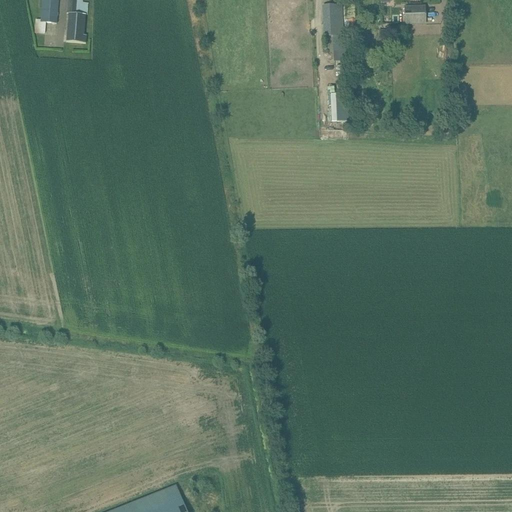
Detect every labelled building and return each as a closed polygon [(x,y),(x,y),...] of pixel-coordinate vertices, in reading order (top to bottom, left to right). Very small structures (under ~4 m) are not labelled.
[(42,0),(41,12),(37,11),(35,33),(44,34),(45,23),(56,24),(58,0),(42,0)] [(82,1),(68,0),(67,14),(69,14),(67,43),(86,44),(86,36),(83,36),(85,15),(87,15),(87,10),(88,10),(89,5),(88,5),(88,3),(82,2),(82,1)] [(342,6),(335,7),(323,7),(324,37),(343,37),(342,6)] [(404,26),(425,25),(425,6),(404,7),(404,26)] [(329,109),(329,122),(339,121),(339,108),(329,109)] [(185,511),(175,487),(112,511),(185,511)]
